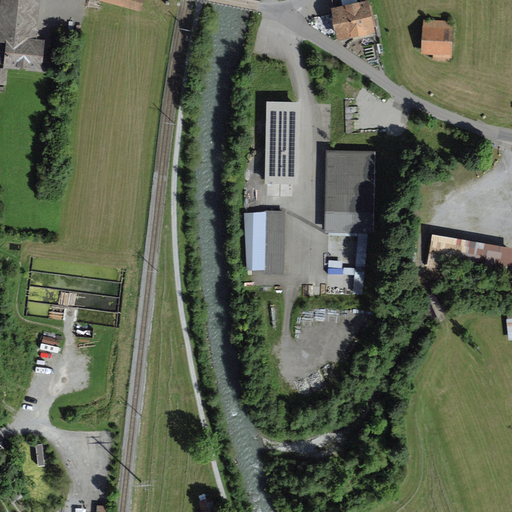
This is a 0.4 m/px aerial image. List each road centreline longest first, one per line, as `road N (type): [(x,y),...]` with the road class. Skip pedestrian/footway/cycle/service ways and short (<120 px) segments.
road 1 (track): [(199,0),(176,144),(175,263),(191,371),(229,511)]
road 2 (residential): [(271,9),(421,105),(511,136)]
